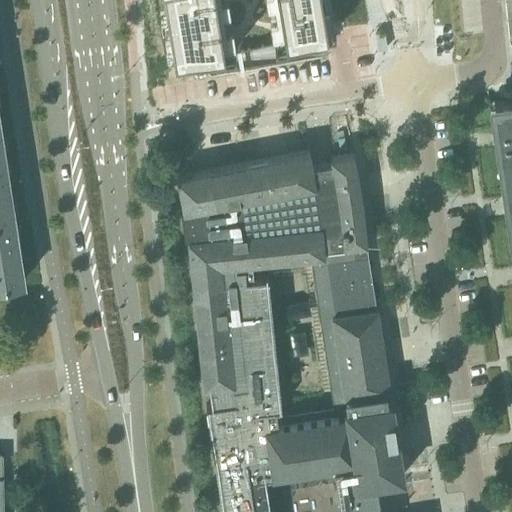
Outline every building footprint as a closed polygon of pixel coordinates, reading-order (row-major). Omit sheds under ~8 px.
[(165,0),(168,11),(170,23),(173,41),(175,53),(175,56),(192,53),(198,52),(199,52),(205,51),(216,49),(225,48),(285,38),(306,34),(319,32),(322,32),(336,29),(335,27),(333,14),(330,0),(165,0)] [(511,97),(489,101),(500,171),(511,169),(511,97)] [(223,511),(381,511),(377,479),(403,475),(398,445),(392,403),(390,403),(388,389),(391,389),(379,307),(377,307),(369,261),(366,242),(367,242),(364,212),(360,182),(354,152),(354,151),(332,155),(333,161),(313,165),(310,149),(178,174),(184,209),(188,236),(204,384),(209,383),(212,402),(207,403),(223,511)] [(0,152),(0,217),(15,215),(5,152),(0,152)] [(511,169),(500,171),(510,241),(511,240),(511,169)] [(15,215),(0,217),(0,282),(25,279),(15,215)]
